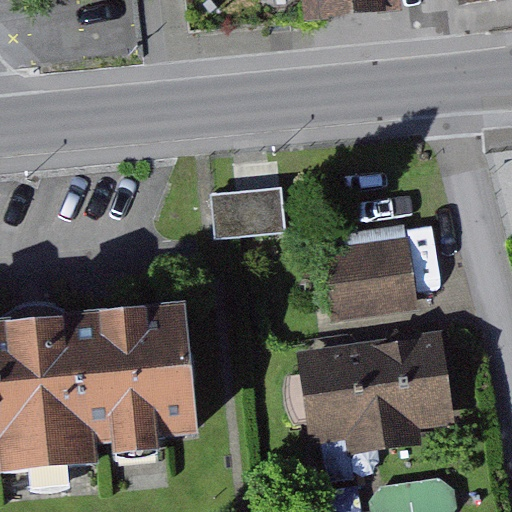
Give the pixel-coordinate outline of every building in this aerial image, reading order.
[(413,0),(317,0),(321,26),(415,13),(413,0)] [(220,239),(290,227),(282,182),(213,194),(220,239)] [(439,223),(336,240),(344,313),(451,302),(439,223)] [(0,451),(206,429),(190,291),(0,312),(0,451)] [(465,411),(457,336),(359,347),(367,422),(465,411)]
